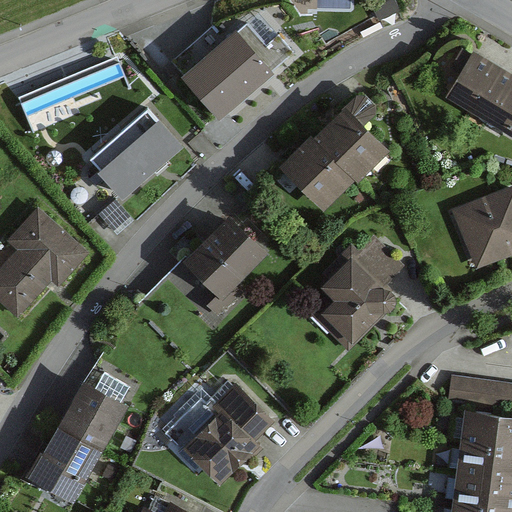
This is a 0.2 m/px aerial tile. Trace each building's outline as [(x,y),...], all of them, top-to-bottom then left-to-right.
[(234,104),(271,72),(230,25),(174,74),(211,117),(231,100),(234,104)] [(453,88),(491,110),(511,73),(511,68),(476,48),(453,88)] [(511,73),(491,110),(511,121),(511,73)] [(317,130),(354,167),(358,172),(387,144),(346,102),(317,130)] [(119,199),(178,148),(143,108),(84,159),(119,199)] [(325,196),(354,167),(317,130),(314,126),(284,154),(325,196)] [(471,267),(511,252),(511,184),(449,207),(471,267)] [(21,243),(0,266),(0,297),(2,295),(21,312),(55,274),(64,281),(92,250),(39,202),(11,234),(21,243)] [(217,305),(264,257),(223,216),(176,264),(217,305)] [(352,254),(345,247),(318,273),(324,278),(313,289),(321,296),(304,313),(344,353),(389,308),(387,294),(377,290),(400,267),(369,237),(352,254)] [(511,404),(511,382),(454,375),(451,396),(511,404)] [(98,445),(124,401),(84,377),(58,422),(98,445)] [(266,438),(262,434),(280,417),(241,378),(216,402),(223,408),(188,442),(224,479),(266,438)] [(511,446),(511,414),(469,409),(465,440),(511,446)] [(73,489),(98,445),(58,422),(32,466),(73,489)] [(511,477),(511,446),(465,440),(461,471),(511,477)] [(511,509),(511,477),(461,471),(457,502),(511,509)] [(200,511),(173,498),(166,511),(148,502),(143,511),(200,511)] [(511,511),(511,509),(457,502),(455,511),(511,511)]
